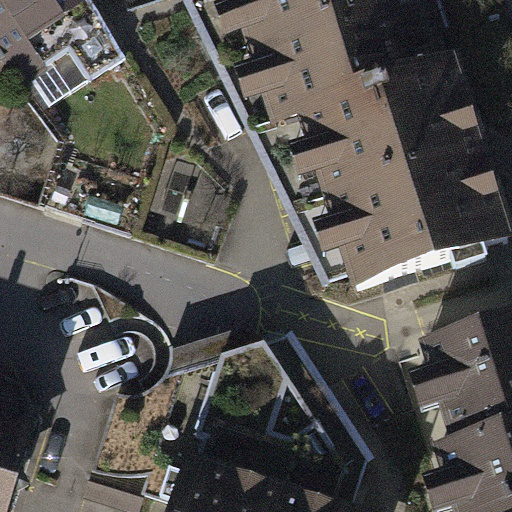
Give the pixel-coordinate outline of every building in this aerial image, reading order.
[(0,0),(0,55),(21,86),(69,52),(89,83),(126,60),(88,0),(0,0)] [(307,110),(433,71),(411,0),(210,0),(187,6),(248,127),(307,110)] [(307,110),(361,288),(451,261),(455,274),(487,265),(482,250),(510,242),(456,65),(433,71),(307,110)] [(511,511),(511,324),(429,350),(459,448),(443,452),(461,511),(511,511)] [(176,511),(175,511),(351,511),(368,464),(287,341),(179,377),(143,499),(176,511)] [(0,511),(8,511),(37,421),(0,409),(0,511)]
